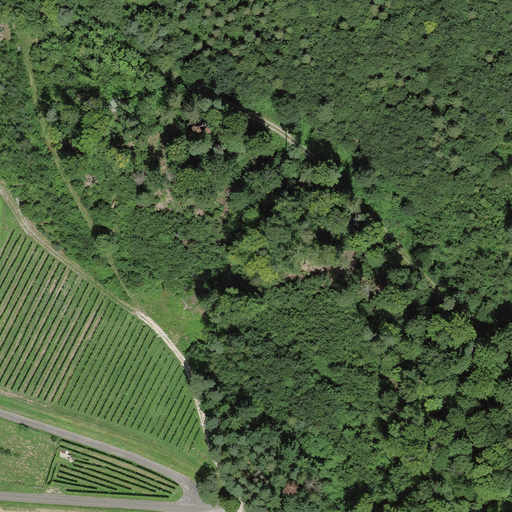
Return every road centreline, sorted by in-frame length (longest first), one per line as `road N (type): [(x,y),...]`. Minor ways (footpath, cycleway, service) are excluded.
road 1 (track): [(511,353),(426,281),(369,212),(286,134),(119,50),(64,40),(24,49),(44,135),(134,314)]
road 2 (residential): [(0,495),(189,508),(191,490),(144,461),(0,414)]
road 3 (track): [(134,314),(174,350),(236,511)]
road 4 (track): [(0,189),(30,236),(134,314)]
